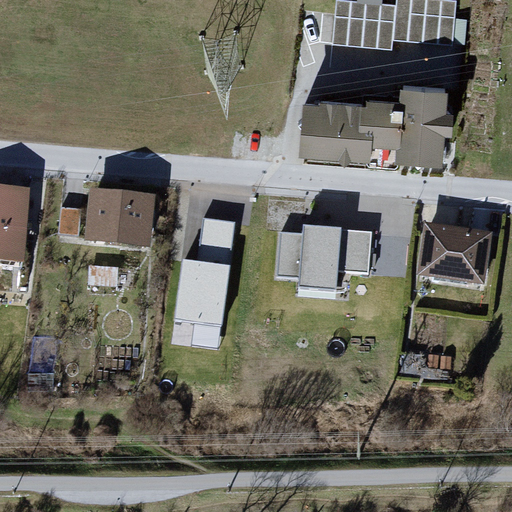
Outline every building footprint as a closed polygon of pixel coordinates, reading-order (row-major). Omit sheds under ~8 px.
[(455,0),(354,0),(354,39),(454,43),(455,0)] [(374,104),(311,101),(309,158),(452,164),(453,134),(460,134),(461,108),(454,108),(455,85),(408,83),(407,99),(375,97),(374,104)] [(36,190),(0,186),(0,261),(30,263),(36,190)] [(158,195),(94,190),(91,245),(155,249),(158,195)] [(61,233),(80,234),(81,206),(62,206),(61,233)] [(499,231),(428,222),(423,275),(443,283),(464,288),(489,289),(499,231)] [(369,232),(304,228),(300,287),(334,289),(335,269),(366,271),(369,232)] [(226,268),(184,263),(177,318),(219,323),(226,268)]
